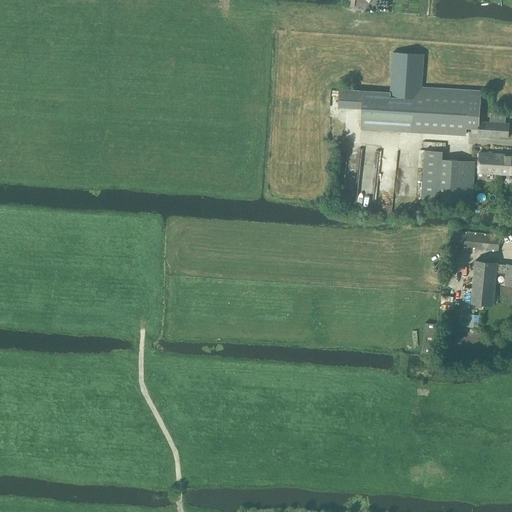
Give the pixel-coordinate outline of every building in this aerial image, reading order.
[(393,53),(390,92),(390,96),(420,98),(423,55),(393,53)] [(390,92),(339,89),(338,107),(362,109),(361,127),(466,134),(466,129),(477,129),(478,122),(478,121),(479,121),(481,90),(422,87),(421,98),(390,96),(390,92)] [(478,121),(478,122),(477,129),(477,136),(508,138),(509,123),(504,123),(505,113),(490,112),(489,122),(479,121),(478,121)] [(501,174),(502,154),(479,152),(478,172),(501,174)] [(511,154),(502,154),(501,174),(511,174),(511,154)] [(473,161),(442,159),(440,202),(471,204),(473,161)] [(499,235),(451,231),(450,247),(498,251),(499,235)] [(474,259),(470,303),(492,305),(496,261),(474,259)] [(507,264),(497,263),(496,274),(506,275),(505,283),(511,283),(511,264),(507,264)] [(437,324),(425,323),(423,336),(421,353),(433,355),(436,336),(437,324)]
